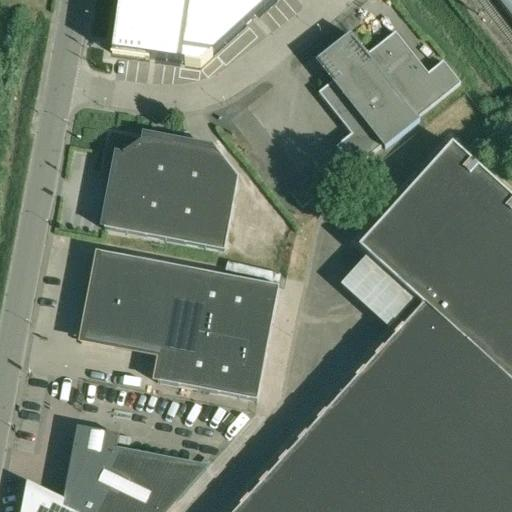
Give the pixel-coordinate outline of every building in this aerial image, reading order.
[(120,0),(112,50),(188,58),(255,0),(120,0)] [(333,82),(318,94),(350,135),(335,147),(353,169),(383,146),(385,148),(383,149),(384,150),(419,122),(418,121),(416,123),(415,121),(460,85),(442,63),(427,75),(394,33),(364,57),(349,37),(350,36),(350,35),(315,63),(315,64),(317,62),(333,82)] [(104,230),(224,253),(238,181),(217,153),(145,139),(118,158),(104,230)] [(511,511),(511,199),(452,145),(358,249),(386,273),(377,283),(389,293),(397,284),(423,307),(236,511),(511,511)] [(83,341),(123,348),(171,358),(167,383),(158,382),(157,384),(257,403),(278,288),(100,254),(99,255),(100,255),(87,321),(83,341)] [(43,499),(32,493),(28,511),(168,511),(176,504),(169,501),(195,472),(114,457),(117,446),(129,448),(131,439),(76,428),(61,508),(51,503),(51,496),(43,497),(43,499)]
